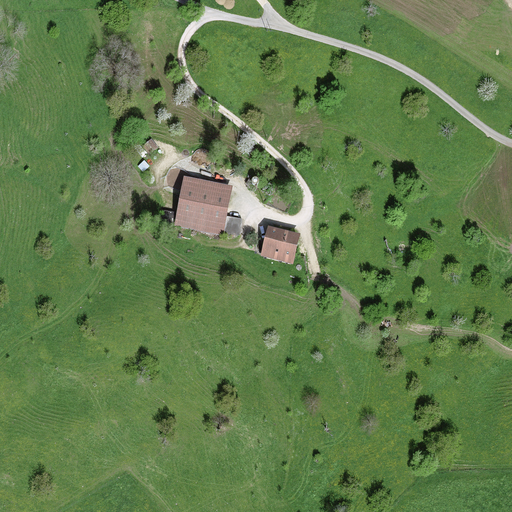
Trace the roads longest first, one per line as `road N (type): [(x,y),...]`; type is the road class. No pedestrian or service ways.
road 1 (unclassified): [(182,0),(395,64),(511,143)]
road 2 (track): [(213,13),(185,36),(187,78),(292,169),(308,198),(297,221),(250,219)]
